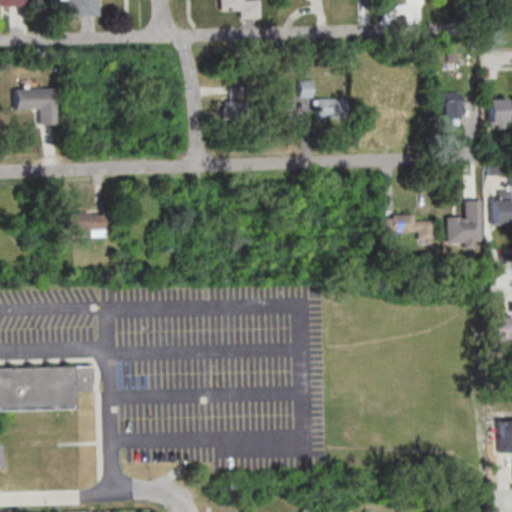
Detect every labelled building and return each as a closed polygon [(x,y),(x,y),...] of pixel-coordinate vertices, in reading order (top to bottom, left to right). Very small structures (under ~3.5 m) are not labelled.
[(96,0),(57,0),(58,16),(96,15),(96,0)] [(217,0),(218,10),(237,10),(237,18),(257,18),(257,0),(217,0)] [(298,97),(311,97),(311,80),(298,80),(298,97)] [(35,110),(35,124),(53,124),(53,88),(13,88),(13,110),(35,110)] [(459,92),(440,92),(440,118),(459,118),(459,92)] [(485,97),(485,128),(505,128),(505,97),(485,97)] [(342,98),(315,98),(315,120),(342,121),(342,98)] [(224,100),(224,122),(246,122),(246,100),(224,100)] [(489,223),(509,223),(509,192),(489,192),(489,223)] [(479,199),(461,200),(461,216),(444,217),(444,246),(480,245),(479,199)] [(104,213),(66,213),(66,230),(87,230),(87,237),(104,237),(104,213)] [(413,214),(383,214),(383,235),(414,234),(414,238),(433,238),(433,220),(413,220),(413,214)] [(489,315),(489,342),(509,342),(509,315),(489,315)] [(0,407),(71,405),(71,392),(88,391),(87,366),(0,367),(0,407)] [(511,421),(495,421),(495,453),(511,453),(511,448),(511,447),(511,421)]
